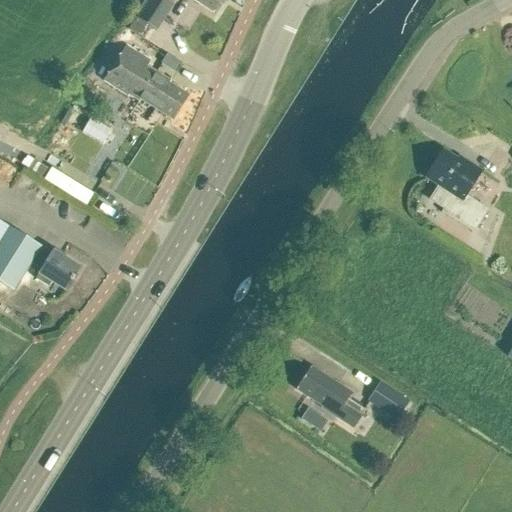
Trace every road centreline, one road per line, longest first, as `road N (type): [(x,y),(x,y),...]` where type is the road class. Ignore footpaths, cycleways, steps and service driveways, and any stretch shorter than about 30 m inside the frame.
road 1 (unclassified): [(134,511),(431,47),(508,0)]
road 2 (primary): [(11,511),(201,203),(297,0)]
